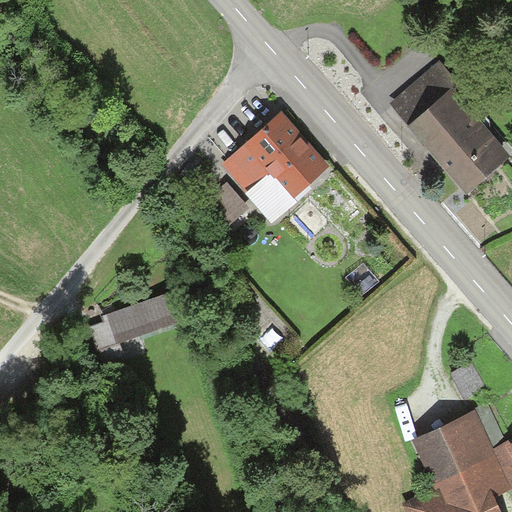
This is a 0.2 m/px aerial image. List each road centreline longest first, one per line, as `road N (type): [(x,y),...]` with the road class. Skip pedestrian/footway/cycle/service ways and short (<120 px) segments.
road 1 (tertiary): [(228,0),(511,322)]
road 2 (track): [(274,51),(0,364)]
